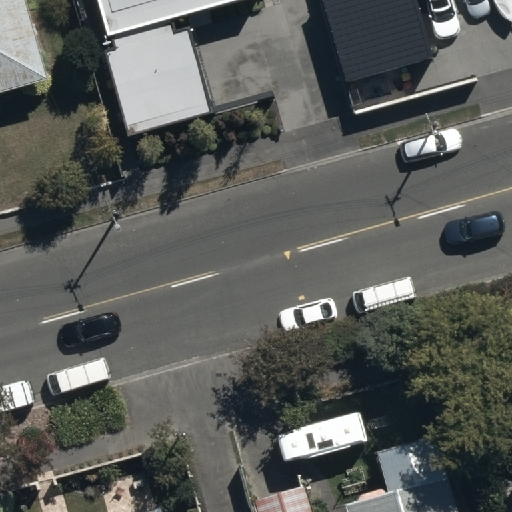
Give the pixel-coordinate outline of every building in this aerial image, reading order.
[(29,0),(0,0),(0,94),(51,81),(29,0)] [(196,0),(99,0),(109,35),(104,36),(129,124),(213,101),(185,3),(196,0)] [(326,0),(350,83),(438,58),(421,0),(326,0)] [(459,511),(436,433),(379,452),(391,492),(347,505),(349,511),(459,511)] [(315,511),(309,488),(259,501),(261,511),(315,511)]
